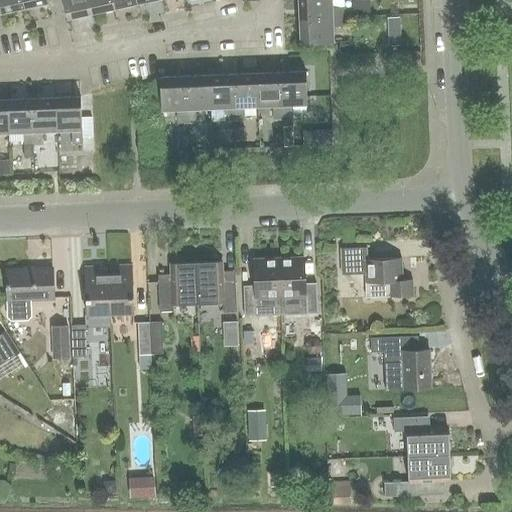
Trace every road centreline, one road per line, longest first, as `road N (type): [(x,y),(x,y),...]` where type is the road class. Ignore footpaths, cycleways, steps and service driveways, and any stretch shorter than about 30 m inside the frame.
road 1 (residential): [(447,190),(424,199),(0,216)]
road 2 (residential): [(0,68),(69,65),(258,20),(271,0)]
road 3 (residential): [(447,190),(456,173),(449,0)]
road 4 (residential): [(511,301),(447,190)]
